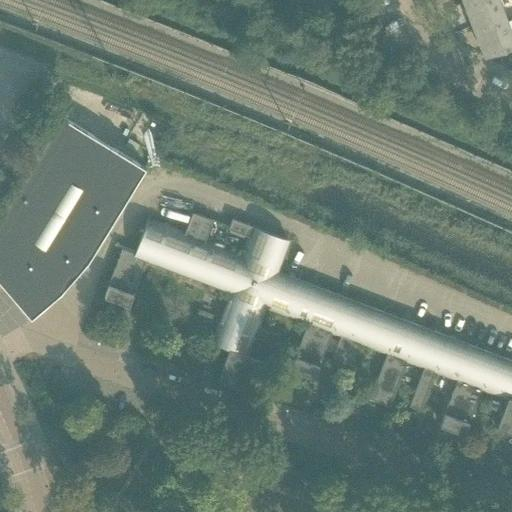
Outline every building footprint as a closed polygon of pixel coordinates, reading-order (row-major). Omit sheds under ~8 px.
[(476,0),(464,5),(473,29),(491,22),(492,26),(506,20),(498,0),(486,0),(483,2),(482,0),(476,0)] [(491,22),(473,29),(483,53),(500,47),(502,50),(511,46),(511,34),(506,20),(492,26),(491,22)] [(376,35),(369,37),(374,50),(381,48),(376,35)] [(34,313),(35,314),(60,292),(88,261),(145,167),(58,114),(0,208),(0,280),(8,290),(14,285),(15,287),(28,297),(36,311),(34,313)] [(128,138),(124,145),(134,151),(139,144),(128,138)] [(496,427),(511,432),(511,361),(344,298),(275,272),(287,239),(251,225),(232,218),(228,229),(247,236),(240,253),(205,239),(212,220),(192,212),(185,231),(148,217),(134,253),(122,249),(104,296),(128,305),(146,258),(232,291),(213,342),(228,348),(217,379),(248,390),(259,360),(249,356),(256,337),(275,344),(279,334),(260,327),(267,310),(306,325),(290,368),(314,377),(331,334),(339,338),(332,357),(352,364),(360,345),(386,355),(369,398),(389,406),(406,362),(422,369),(409,406),(420,410),(434,373),(456,382),(440,425),(464,434),(480,391),(506,401),(496,427)]
